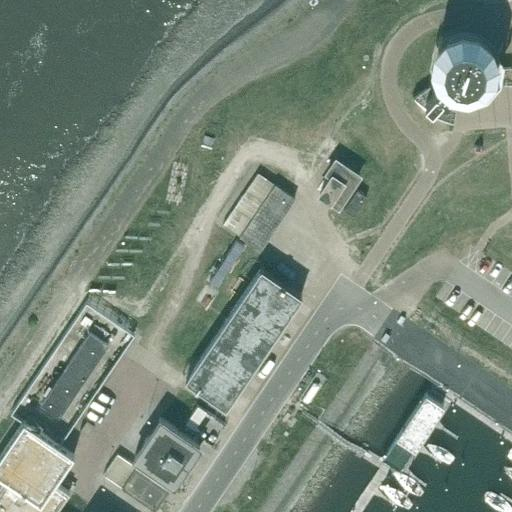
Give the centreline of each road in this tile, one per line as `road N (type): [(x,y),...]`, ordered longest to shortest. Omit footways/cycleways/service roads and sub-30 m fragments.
road 1 (unclassified): [(511,311),(436,269),(382,309),(329,314),(195,511)]
road 2 (track): [(162,360),(209,216),(236,166),(267,157),(297,177)]
